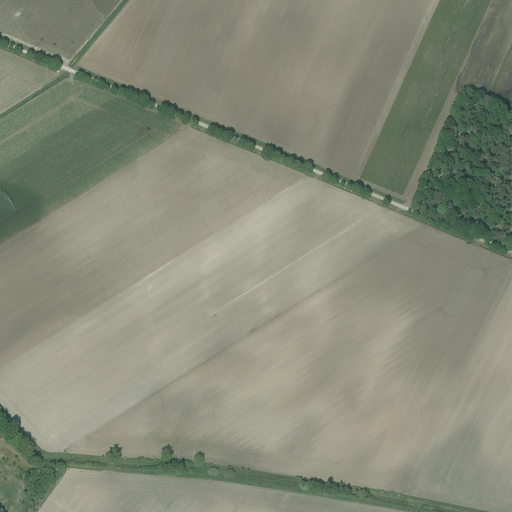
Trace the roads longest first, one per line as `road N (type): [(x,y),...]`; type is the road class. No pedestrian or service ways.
road 1 (unclassified): [(511,252),(0,42)]
road 2 (track): [(113,460),(214,468),(469,511)]
road 3 (track): [(113,460),(43,454),(0,409)]
road 4 (track): [(0,441),(35,465),(108,468),(113,460)]
